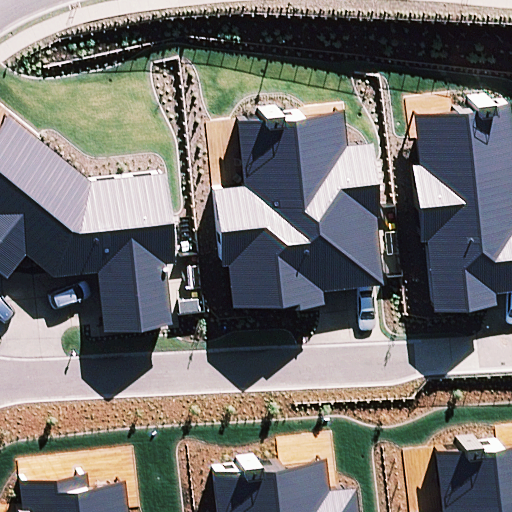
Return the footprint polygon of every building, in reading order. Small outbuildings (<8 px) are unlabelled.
[(511,133),(508,90),(410,99),(415,147),(409,148),(416,224),(423,223),(430,293),(493,288),(492,277),(511,275),(511,133)] [(241,171),(211,173),(219,250),(226,250),(230,290),(261,287),(261,294),(321,288),(320,276),(381,271),(374,203),(377,203),(370,130),(344,132),(341,96),(235,105),(241,171)] [(88,165),(5,101),(0,107),(0,259),(3,262),(23,240),(52,261),(94,255),(100,314),(169,308),(162,249),(172,248),(163,158),(88,165)] [(511,511),(511,426),(432,434),(438,500),(411,502),(411,511),(511,511)] [(322,442),(211,454),(216,511),(357,511),(354,472),(326,475),(322,442)] [(127,511),(123,463),(86,466),(85,455),(17,463),(21,511),(127,511)]
